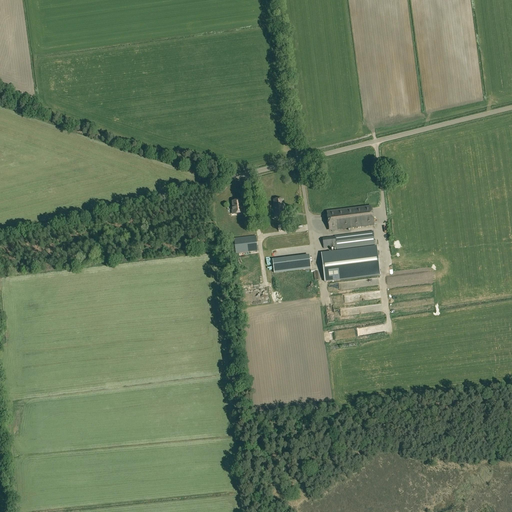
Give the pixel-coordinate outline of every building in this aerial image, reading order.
[(274,200),(276,217),(285,216),(285,209),(284,209),(283,199),(274,200)] [(233,214),(242,213),(242,210),(243,210),(243,204),(242,205),(241,201),(233,202),(234,210),(232,210),(233,214)] [(372,225),(370,207),(328,212),(331,230),(372,225)] [(335,237),(337,246),(333,247),(333,251),(375,246),(373,230),(335,235),(335,237)] [(236,253),(258,251),(256,236),(234,239),(236,253)] [(335,237),(322,238),(324,248),(337,246),(335,237)] [(340,280),(340,278),(378,273),(375,246),(324,253),(328,281),(340,280)] [(311,269),(309,255),(272,260),(274,274),(311,269)] [(243,285),(263,283),(262,271),(242,272),(243,285)]
